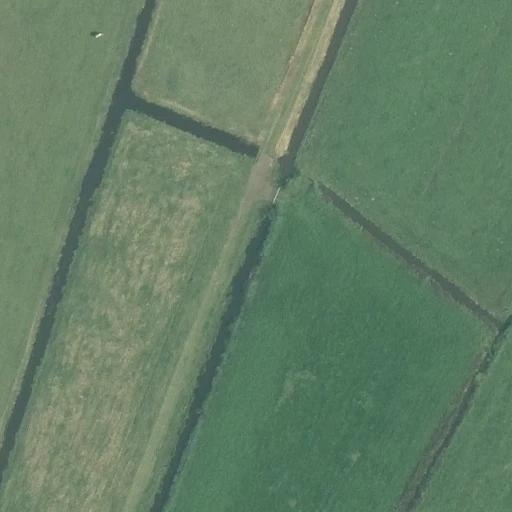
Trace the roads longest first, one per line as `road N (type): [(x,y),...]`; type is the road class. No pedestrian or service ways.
road 1 (track): [(127,511),(256,185),(292,204)]
road 2 (track): [(256,185),(326,0)]
